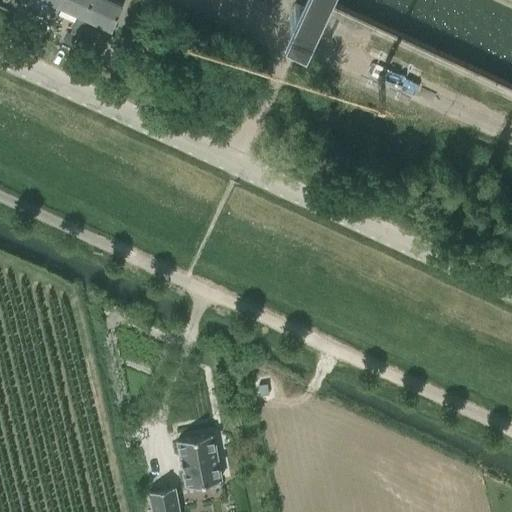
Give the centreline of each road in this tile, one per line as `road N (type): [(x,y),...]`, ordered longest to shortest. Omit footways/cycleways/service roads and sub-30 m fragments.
road 1 (unclassified): [(511,434),(0,191)]
road 2 (unclassified): [(511,292),(0,54)]
